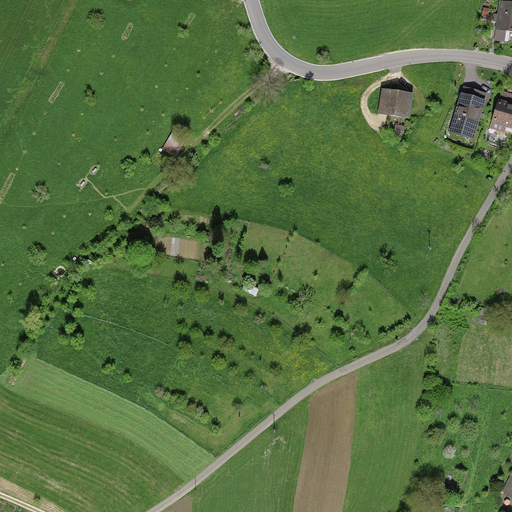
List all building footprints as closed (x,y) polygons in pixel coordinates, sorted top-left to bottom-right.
[(511,4),(499,2),(495,31),(511,33),(511,4)] [(488,94),(462,86),(448,133),(474,140),(488,94)] [(413,95),(381,90),(377,114),(409,119),(413,95)] [(511,105),(496,101),(488,128),(504,132),(506,127),(511,129),(511,105)] [(405,127),(394,125),(393,136),(403,137),(405,127)]
